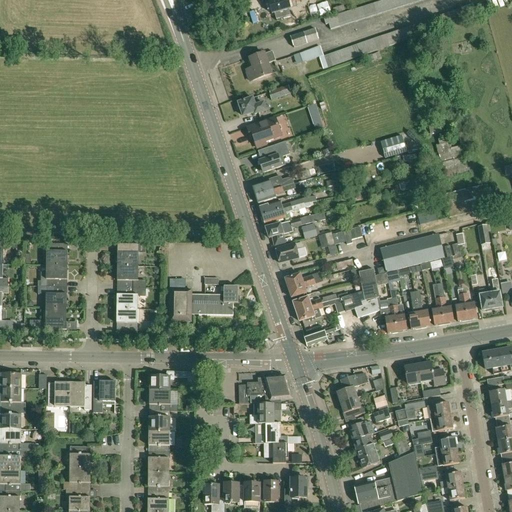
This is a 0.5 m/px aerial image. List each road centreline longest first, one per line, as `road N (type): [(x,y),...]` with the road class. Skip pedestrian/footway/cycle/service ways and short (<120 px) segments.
road 1 (secondary): [(293,361),(177,18)]
road 2 (track): [(265,278),(511,212)]
road 3 (residential): [(487,511),(456,341)]
road 4 (secondary): [(339,511),(293,361)]
road 5 (residential): [(126,511),(130,359)]
